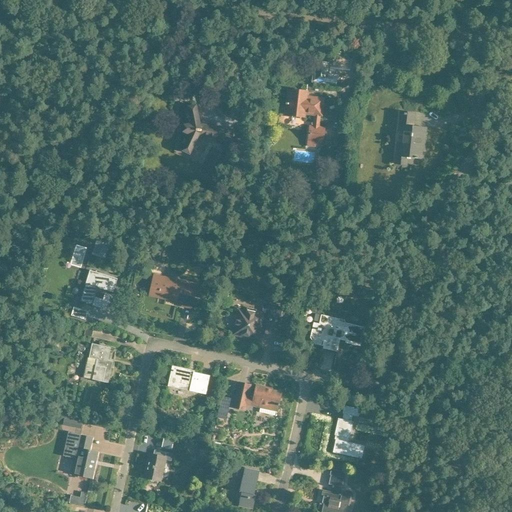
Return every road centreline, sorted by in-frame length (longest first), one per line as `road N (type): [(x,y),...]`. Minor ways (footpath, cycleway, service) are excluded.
road 1 (unclassified): [(114,511),(155,346),(307,375)]
road 2 (unclassified): [(307,375),(374,386),(384,379),(410,253),(447,188)]
road 3 (unclassified): [(456,31),(177,4)]
road 4 (unclassified): [(450,184),(481,133),(456,31)]
road 5 (unclassified): [(278,511),(307,375)]
